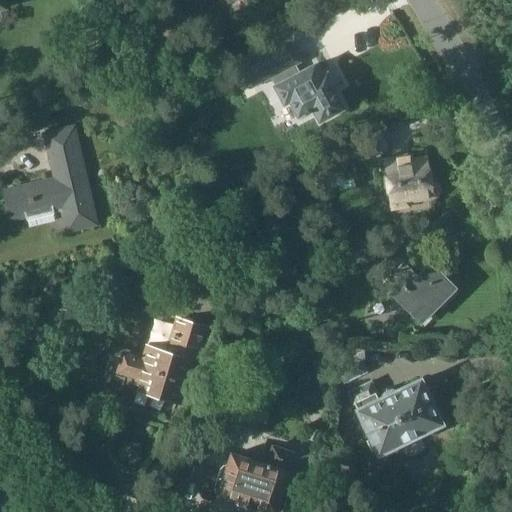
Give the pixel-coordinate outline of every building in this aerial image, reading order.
[(327,73),(323,75),(321,76),(315,65),(300,73),(299,73),(296,75),(291,66),(294,64),(295,64),(299,61),(289,43),(241,68),(251,87),(270,77),(275,86),(274,86),(284,104),(290,101),(298,117),(305,113),(306,114),(309,112),(308,111),(312,109),(319,122),(343,109),(333,90),(335,89),(334,86),(328,76),(327,73)] [(156,100),(162,116),(175,110),(168,95),(156,100)] [(153,107),(121,116),(126,134),(157,125),(153,107)] [(66,231),(94,224),(73,128),(46,134),(57,183),(47,185),(46,181),(4,190),(11,218),(25,215),(26,220),(54,214),(54,213),(62,211),(66,231)] [(364,158),(386,149),(379,133),(358,143),(364,158)] [(432,183),(430,183),(426,157),(411,160),(411,155),(383,160),(390,208),(408,205),(407,201),(433,197),(434,197),(435,196),(437,195),(437,194),(438,192),(438,191),(438,190),(438,188),(437,187),(437,186),(436,186),(435,185),(433,184),(432,183)] [(174,208),(163,210),(165,230),(176,229),(174,208)] [(226,256),(248,254),(246,238),(224,241),(226,256)] [(373,261),(370,245),(334,252),(335,263),(342,262),(344,266),(373,261)] [(431,312),(455,288),(431,264),(415,280),(410,275),(413,272),(404,262),(383,283),(425,325),(434,316),(431,312)] [(214,293),(192,297),(196,314),(208,319),(219,316),(214,293)] [(123,355),(118,371),(138,377),(137,382),(141,384),(139,389),(179,401),(192,354),(200,356),(208,327),(175,317),(165,353),(147,348),(143,361),(123,355)] [(363,361),(363,349),(345,349),(338,371),(344,383),(365,373),(360,362),(363,361)] [(352,398),(350,399),(352,403),(354,402),(380,455),(382,453),(383,455),(385,455),(387,455),(388,455),(390,455),(392,454),(393,454),(394,452),(395,451),(396,450),(397,449),(397,447),(397,446),(423,433),(424,434),(426,435),(427,435),(429,435),(432,435),(433,434),(434,434),(436,432),(436,431),(437,430),(438,428),(439,427),(438,426),(442,424),(420,380),(397,391),(396,390),(392,389),(384,393),(382,398),(379,400),(370,383),(350,393),(352,398)] [(255,506),(274,511),(279,511),(280,511),(282,511),(284,509),(290,489),(283,487),(288,472),(287,472),(293,453),(273,447),(267,466),(232,454),(229,465),(226,465),(223,465),(221,467),(220,469),(215,485),(214,488),(215,491),(217,493),(219,494),(239,501),(239,503),(241,506),(251,509),(254,508),(255,506)] [(302,452),(294,483),(305,486),(314,455),(302,452)]
